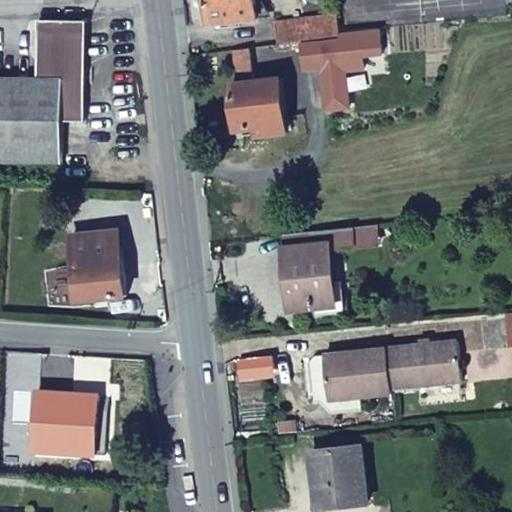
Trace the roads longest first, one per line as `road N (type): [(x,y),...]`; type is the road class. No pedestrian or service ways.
road 1 (secondary): [(197,347),(157,0)]
road 2 (residential): [(0,334),(197,347)]
road 3 (secondary): [(216,511),(197,347)]
